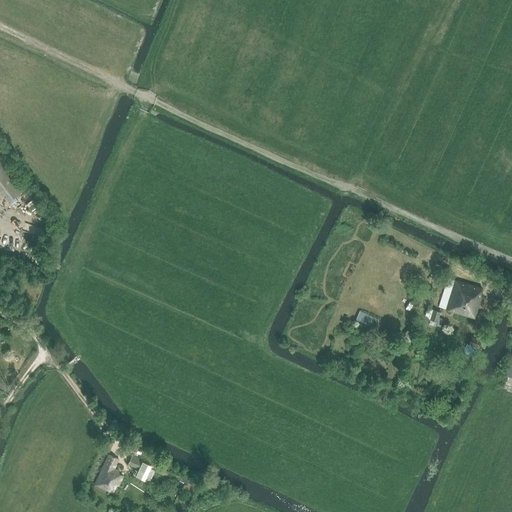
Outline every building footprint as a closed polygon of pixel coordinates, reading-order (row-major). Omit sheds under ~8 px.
[(0,159),(0,189),(9,201),(24,189),(1,159),(0,159)] [(479,296),(481,288),(447,278),(438,308),(473,318),(480,296),(479,296)] [(427,308),(425,317),(430,319),(437,321),(438,318),(440,312),(433,310),(427,308)] [(356,319),(375,328),(378,320),(359,312),(356,319)] [(402,340),(410,343),(414,334),(408,331),(402,340)] [(471,335),(468,345),(479,348),(482,339),(471,335)] [(396,358),(401,360),(404,353),(408,354),(410,348),(406,347),(407,344),(400,342),(396,358)] [(456,365),(465,368),(466,366),(471,368),(475,357),(472,356),(475,348),(466,345),(464,353),(462,353),(459,361),(458,361),(456,365)] [(372,364),(384,370),(387,364),(374,359),(372,364)] [(109,456),(95,485),(109,491),(113,484),(117,486),(118,486),(123,476),(118,474),(119,471),(115,469),(119,459),(109,455),(109,456)] [(150,466),(142,462),(143,462),(132,457),(128,465),(139,470),(136,476),(144,480),(148,472),(147,472),(150,466)] [(154,471),(165,476),(169,468),(158,464),(154,471)] [(189,480),(176,474),(175,478),(178,479),(177,481),(183,484),(184,482),(187,483),(189,480)]
